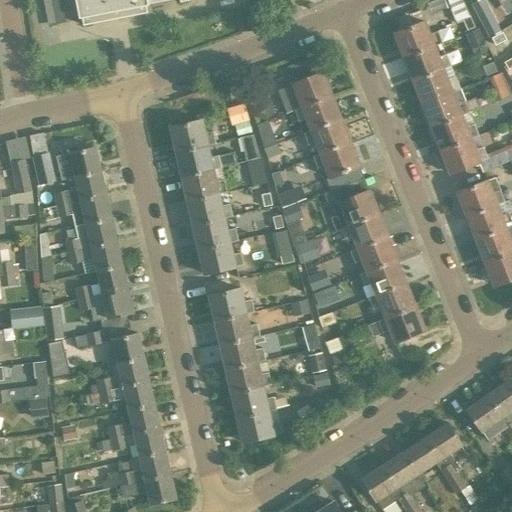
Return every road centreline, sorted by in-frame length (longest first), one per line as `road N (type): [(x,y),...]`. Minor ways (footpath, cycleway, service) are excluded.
road 1 (residential): [(219,511),(119,89)]
road 2 (residential): [(480,353),(347,12)]
road 3 (residential): [(480,353),(228,511)]
road 4 (residential): [(119,89),(347,12)]
